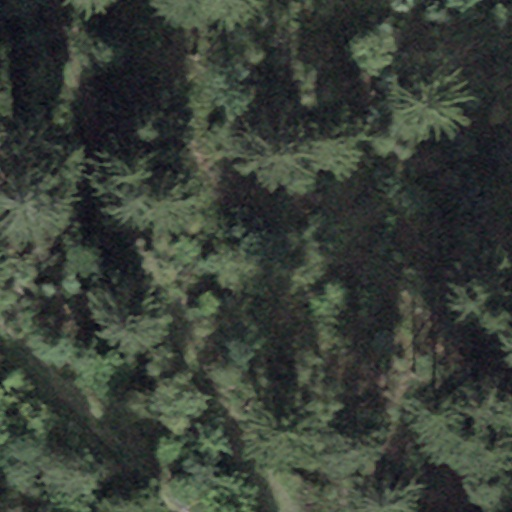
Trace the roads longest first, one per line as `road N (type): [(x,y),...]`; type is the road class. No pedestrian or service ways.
road 1 (track): [(60,0),(292,511)]
road 2 (track): [(164,511),(0,306)]
